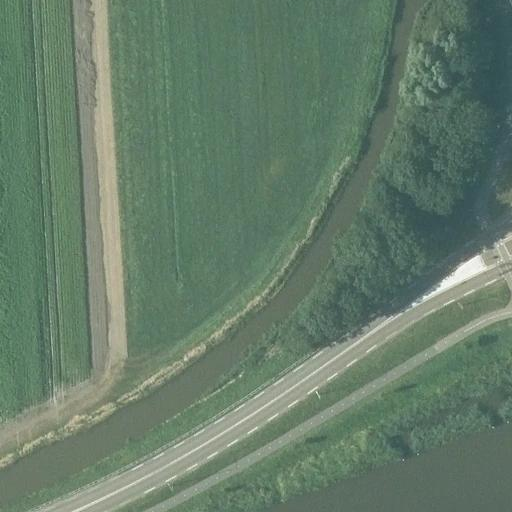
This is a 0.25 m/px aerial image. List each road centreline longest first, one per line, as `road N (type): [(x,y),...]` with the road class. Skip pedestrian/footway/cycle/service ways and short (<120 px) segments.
road 1 (primary): [(74,511),(237,424),(369,334)]
road 2 (primary): [(511,226),(369,334)]
road 3 (primary): [(369,334),(511,264)]
